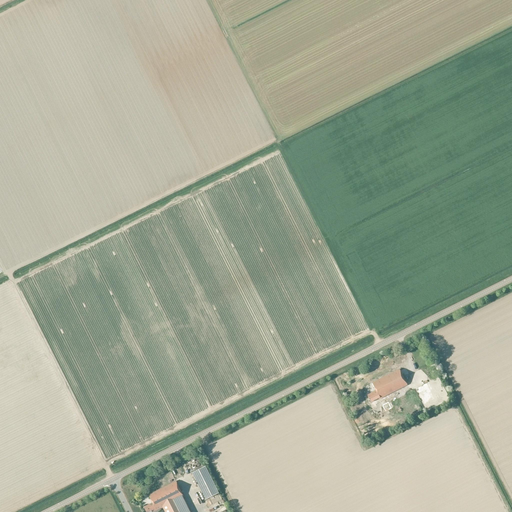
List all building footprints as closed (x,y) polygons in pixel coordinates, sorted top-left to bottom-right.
[(379,400),(406,386),(399,370),(372,384),(375,391),(367,396),(371,403),(378,399),(379,400)] [(420,398),(423,405),(435,399),(427,383),(416,389),(419,396),(418,396),(419,398),(420,398)] [(205,500),(219,493),(205,466),(192,473),(205,500)] [(164,511),(182,511),(177,500),(183,498),(184,497),(176,481),(149,495),(153,503),(144,507),(146,511),(158,511),(159,511),(158,510),(163,508),(164,511)] [(177,500),(182,511),(190,511),(183,498),(177,500)]
